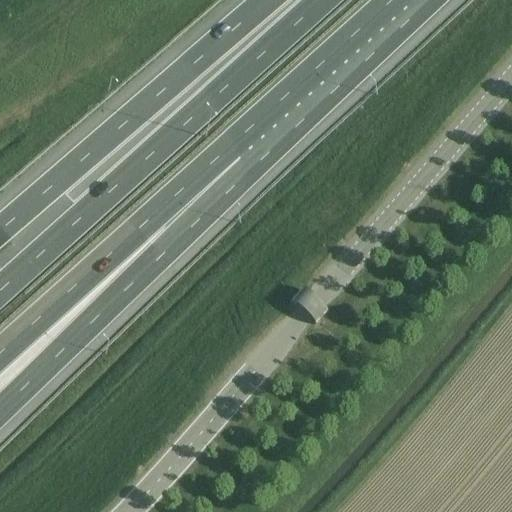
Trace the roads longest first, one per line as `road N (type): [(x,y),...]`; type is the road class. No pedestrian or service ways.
road 1 (unclassified): [(129,511),(511,77)]
road 2 (motorway): [(322,0),(0,288)]
road 3 (motorway): [(267,0),(0,230)]
road 4 (motorway): [(0,409),(175,241),(232,152)]
road 5 (motorway): [(0,352),(232,152)]
road 6 (motorway): [(232,152),(402,0)]
